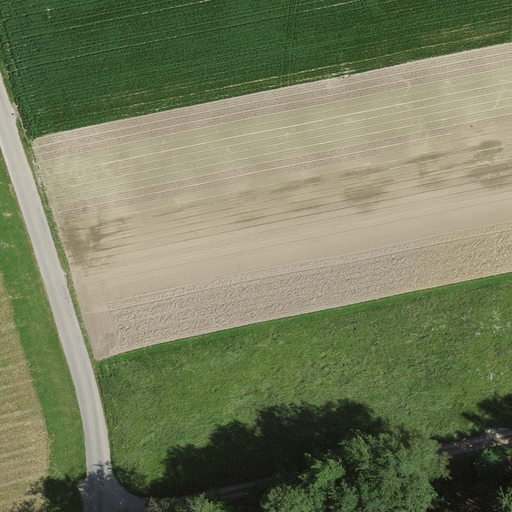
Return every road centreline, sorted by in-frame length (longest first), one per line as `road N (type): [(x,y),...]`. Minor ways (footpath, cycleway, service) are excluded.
road 1 (unclassified): [(105,511),(93,403),(0,108)]
road 2 (track): [(511,433),(135,511)]
